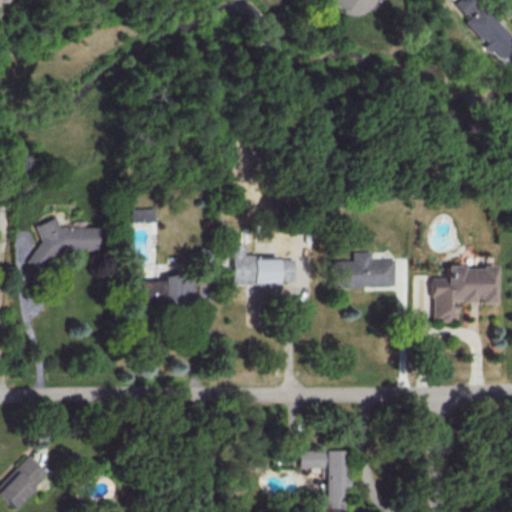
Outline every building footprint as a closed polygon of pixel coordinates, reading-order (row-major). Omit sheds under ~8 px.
[(321,0),(353,21),(366,0),(321,0)] [(511,45),(511,41),(474,0),(455,0),(449,6),(496,59),(511,45)] [(126,207),(127,221),(149,221),(149,206),(126,207)] [(28,225),(28,263),(44,264),(44,259),(56,254),(59,254),(67,250),(92,249),(91,226),(62,226),(61,227),(52,227),(47,216),(28,225)] [(230,283),(292,282),(292,258),(252,258),(252,254),(242,254),(241,244),(229,244),(230,283)] [(327,261),(327,286),(390,285),(389,259),(366,259),(366,251),(347,251),(347,260),(327,261)] [(489,301),(489,266),(456,267),(456,264),(440,264),(440,277),(427,277),(428,319),(452,319),(452,302),(489,301)] [(185,266),(169,267),(169,274),(161,274),(163,305),(187,304),(185,266)] [(129,308),(161,307),(160,280),(128,281),(129,308)] [(343,510),(343,449),(296,449),(296,467),(308,467),(308,472),(322,472),(322,510),(343,510)] [(0,497),(12,509),(45,473),(25,455),(0,481),(0,497)]
